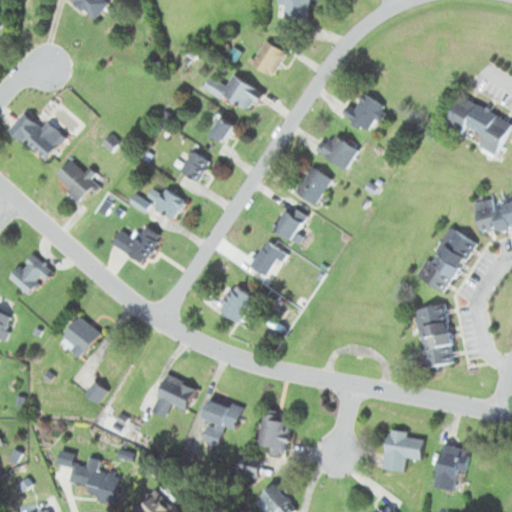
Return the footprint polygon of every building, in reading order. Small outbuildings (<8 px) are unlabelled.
[(75,0),(95,17),(109,0),(75,0)] [(309,18),(309,0),(281,0),(281,17),(309,18)] [(272,76),(287,52),(266,39),(251,62),(272,76)] [(221,97),(223,94),(251,110),(263,91),(233,73),(226,84),(211,75),(203,87),(221,97)] [(369,131),(386,106),(365,91),(352,109),(348,106),(343,113),(369,131)] [(497,153),(511,122),(511,119),(461,94),(445,126),(460,133),(464,125),(480,133),(475,143),(497,153)] [(45,160),(65,140),(30,106),(10,127),(45,160)] [(210,133),(225,141),(236,123),(220,114),(210,133)] [(358,149),(332,130),(319,150),(345,168),(358,149)] [(199,179),(211,160),(192,148),(180,168),(199,179)] [(99,181),(87,169),(85,172),(72,158),(55,174),(80,200),(99,181)] [(332,177),(311,165),(296,191),(316,204),(332,177)] [(146,198),(172,218),(184,201),(158,182),(146,198)] [(511,191),(475,201),(483,234),(511,226),(511,191)] [(306,212),(284,205),(275,231),(297,239),(306,212)] [(128,235),(127,231),(116,236),(125,257),(159,242),(151,224),(128,235)] [(418,276),(447,293),(476,241),(448,225),(418,276)] [(287,254),(268,239),(250,263),(269,278),(287,254)] [(53,271),(33,251),(9,276),(28,296),(53,271)] [(238,322),(256,298),(236,283),(218,307),(238,322)] [(421,366),(445,364),(444,347),(448,346),(445,305),(417,307),(421,366)] [(14,317),(0,310),(0,340),(2,341),(14,317)] [(77,357),(101,337),(84,317),(60,337),(77,357)] [(188,409),(196,384),(165,375),(154,412),(167,416),(171,404),(188,409)] [(237,429),(243,407),(211,398),(200,439),(219,445),(225,426),(237,429)] [(285,454),(294,416),(265,410),(256,447),(285,454)] [(425,435),(388,430),(383,467),(404,470),(406,456),(422,458),(425,435)] [(435,486),(459,490),(466,447),(442,442),(435,486)] [(237,472),(258,478),(263,458),(242,452),(237,472)] [(115,501),(120,472),(75,463),(69,492),(115,501)] [(277,511),(286,511),(295,504),(274,482),(261,495),(277,511)] [(180,511),(156,488),(135,509),(137,511),(180,511)]
